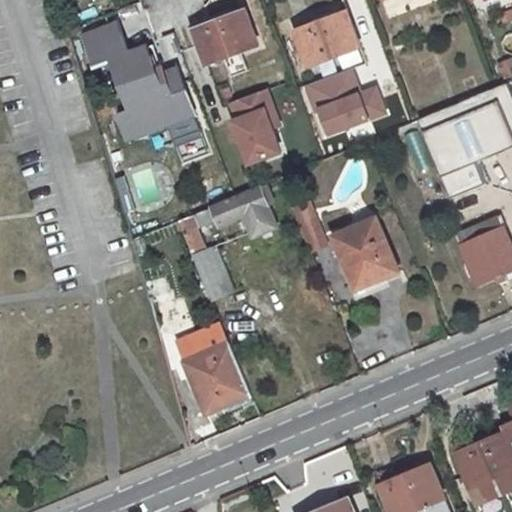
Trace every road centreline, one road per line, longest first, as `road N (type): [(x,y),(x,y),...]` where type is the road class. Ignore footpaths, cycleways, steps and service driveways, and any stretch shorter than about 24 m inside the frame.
road 1 (secondary): [(121,511),(511,346)]
road 2 (track): [(91,294),(116,511)]
road 3 (track): [(94,319),(196,480)]
